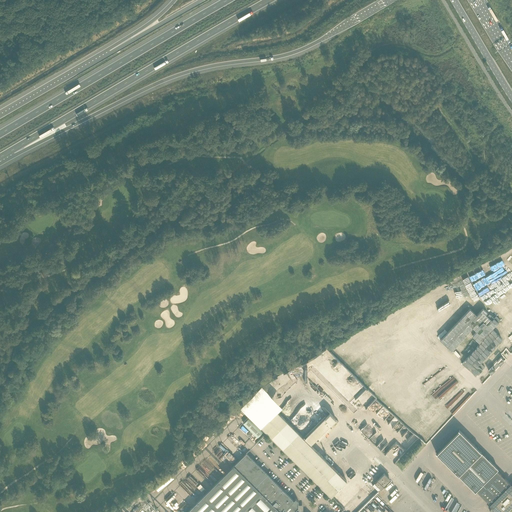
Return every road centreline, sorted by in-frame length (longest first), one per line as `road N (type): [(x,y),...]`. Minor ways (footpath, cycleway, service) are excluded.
road 1 (motorway): [(12,150),(190,70),(297,50),(378,0)]
road 2 (motorway): [(12,150),(271,0)]
road 3 (motorway): [(227,0),(0,134)]
road 4 (motorway): [(110,52),(0,116)]
